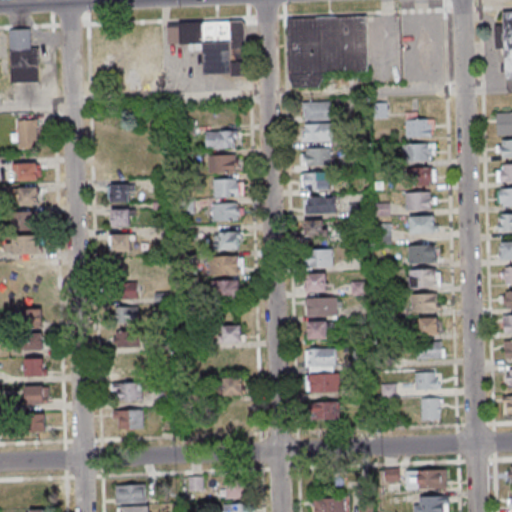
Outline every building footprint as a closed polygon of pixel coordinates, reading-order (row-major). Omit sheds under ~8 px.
[(506,15),(511,14),(511,80),(509,81),(508,49),(500,50),(498,27),(507,26),(506,15)] [(292,19),(372,17),(373,73),(328,74),(328,79),(323,87),(298,89),(293,81),(292,19)] [(168,44),(189,43),(189,49),(205,49),(205,75),(247,75),(247,21),(168,22),(168,44)] [(12,82),(40,82),(40,48),(31,48),(31,29),(11,29),(12,82)] [(302,101),(303,110),(305,110),(305,121),(332,119),(331,100),(302,101)] [(378,117),(387,117),(387,104),(378,104),(378,117)] [(406,111),(406,124),(404,124),(404,127),(406,127),(406,137),(429,136),(429,135),(432,134),(432,129),(435,129),(435,118),(418,118),(418,111),(406,111)] [(511,112),(497,113),(498,135),(511,134),(511,112)] [(17,149),(38,149),(38,120),(17,120),(17,149)] [(331,122),(305,123),(306,132),(303,132),(303,141),(332,140),(331,122)] [(238,148),(238,130),(207,130),(207,148),(238,148)] [(511,139),(502,140),(502,144),(496,144),(496,152),(503,152),(503,157),(511,156),(511,139)] [(434,160),(434,143),(404,143),(404,160),(434,160)] [(307,148),(307,153),(301,153),(301,165),(331,164),(331,147),(307,148)] [(208,155),(208,173),(238,173),(238,155),(208,155)] [(14,163),(14,180),(38,180),(38,163),(14,163)] [(511,163),(503,164),(503,169),(496,169),(497,181),(511,180),(511,163)] [(406,167),(406,184),(435,184),(435,167),(406,167)] [(329,170),(305,171),(305,174),(302,174),(302,186),(308,186),(308,189),(330,188),(329,170)] [(214,179),(214,197),(242,197),(242,179),(214,179)] [(131,185),(110,185),(110,203),(131,203),(131,185)] [(39,205),(39,187),(16,187),(16,205),(39,205)] [(497,189),(497,202),(504,202),(504,205),(511,205),(511,187),(501,188),(501,189),(497,189)] [(406,192),(406,209),(432,209),(432,203),(437,203),(437,196),(431,196),(431,192),(406,192)] [(337,194),(308,196),(309,198),(303,198),(303,206),(305,206),(306,213),(337,212),(337,194)] [(376,202),(376,214),(391,214),(391,202),(376,202)] [(213,203),(213,221),(239,221),(239,203),(213,203)] [(167,211),(166,204),(154,206),(155,213),(167,211)] [(351,216),(360,216),(360,206),(351,206),(351,216)] [(112,209),(112,227),(131,227),(131,209),(112,209)] [(511,213),(501,214),(502,223),(499,223),(499,230),(511,229),(511,213)] [(37,224),(37,215),(18,215),(18,224),(37,224)] [(411,216),(411,233),(435,232),(435,230),(439,230),(439,224),(435,224),(435,215),(411,216)] [(300,219),(300,236),(329,236),(329,228),(324,229),(324,219),(300,219)] [(375,222),(376,242),(392,242),(392,222),(375,222)] [(239,250),(239,231),(215,231),(215,250),(239,250)] [(131,235),(110,235),(110,252),(131,252),(131,235)] [(41,239),(25,239),(25,253),(41,253),(41,239)] [(511,241),(502,241),(503,254),(500,254),(500,259),(511,258),(511,241)] [(409,245),(409,263),(438,262),(438,255),(435,255),(435,244),(409,245)] [(308,251),(308,268),(334,268),(334,251),(308,251)] [(242,255),(212,255),(212,274),(242,274),(242,255)] [(148,264),(120,264),(120,283),(117,283),(117,299),(138,299),(138,281),(148,281),(148,264)] [(10,285),(41,285),(41,265),(10,265),(10,285)] [(502,270),(502,278),(505,278),(506,283),(511,282),(511,265),(505,266),(505,270),(502,270)] [(410,269),(410,276),(407,276),(407,280),(410,280),(410,287),(441,286),(441,271),(437,271),(437,268),(410,269)] [(328,293),(328,275),(307,275),(307,293),(328,293)] [(241,280),(217,280),(217,299),(241,299),(241,280)] [(499,302),(506,302),(506,307),(511,306),(511,290),(506,291),(506,294),(498,294),(499,302)] [(411,293),(412,310),(442,310),(442,304),(438,304),(438,293),(411,293)] [(304,299),(304,305),(309,305),(309,315),(338,315),(338,308),(342,307),(342,300),(337,300),(337,296),(309,296),(309,299),(304,299)] [(43,308),(16,308),(16,325),(43,325),(43,308)] [(118,324),(139,324),(139,308),(118,308),(118,324)] [(511,314),(503,315),(504,332),(511,331),(511,314)] [(439,318),(417,320),(418,337),(440,334),(439,318)] [(309,321),(309,338),(332,338),(332,333),(335,333),(335,320),(309,321)] [(242,326),(222,326),(222,343),(242,343),(242,326)] [(21,331),(21,350),(44,350),(44,331),(21,331)] [(115,332),(115,349),(140,349),(140,332),(115,332)] [(417,343),(417,359),(444,359),(444,343),(417,343)] [(336,370),(336,348),(307,348),(307,370),(336,370)] [(216,370),(246,370),(246,351),(216,351),(216,370)] [(117,356),(117,374),(144,373),(144,356),(117,356)] [(25,358),(25,376),(45,376),(45,358),(25,358)] [(436,371),(415,371),(415,389),(441,388),(440,377),(436,377),(436,371)] [(308,374),(308,391),(340,391),(340,374),(308,374)] [(244,379),(220,379),(220,397),(244,397),(244,379)] [(114,402),(145,401),(144,383),(114,384),(114,402)] [(382,383),(382,397),(397,396),(396,383),(382,383)] [(26,404),(46,404),(46,385),(26,385),(26,404)] [(511,394),(502,395),(503,414),(507,414),(507,418),(511,417),(511,394)] [(421,398),(422,419),(440,419),(440,412),(441,411),(440,402),(439,402),(439,397),(421,398)] [(340,402),(312,402),(312,420),(340,420),(340,402)] [(383,408),(383,423),(393,423),(393,408),(383,408)] [(115,410),(115,429),(144,429),(144,410),(115,410)] [(46,413),(25,413),(25,431),(46,431),(46,413)] [(447,471),(406,471),(406,488),(447,488),(447,471)] [(224,499),(247,499),(247,477),(224,477),(224,499)] [(189,490),(203,490),(203,478),(189,478),(189,490)] [(117,485),(117,503),(147,503),(147,484),(117,485)] [(24,503),(50,503),(50,486),(24,486),(24,503)] [(448,511),(449,497),(417,497),(417,511),(448,511)] [(345,511),(345,498),(314,498),(313,511),(345,511)]
